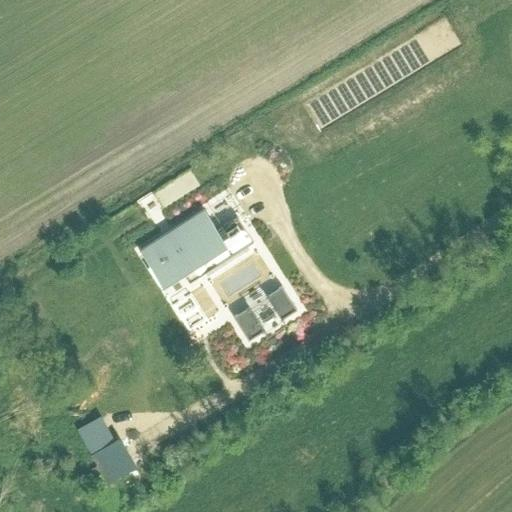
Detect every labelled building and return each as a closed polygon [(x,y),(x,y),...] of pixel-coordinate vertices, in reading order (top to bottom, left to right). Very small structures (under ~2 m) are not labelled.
[(237,216),(216,229),(203,209),(141,249),(163,283),(198,260),(208,275),(210,274),(208,271),(253,241),(237,216)] [(282,319),(297,310),(282,286),(267,295),(282,319)] [(249,339),(264,330),(250,307),(235,317),(249,339)] [(136,347),(97,362),(107,388),(96,393),(102,410),(119,404),(125,420),(146,412),(137,388),(150,383),(136,347)] [(121,439),(91,456),(107,485),(135,470),(137,469),(135,465),(132,459),(123,444),(121,439)]
